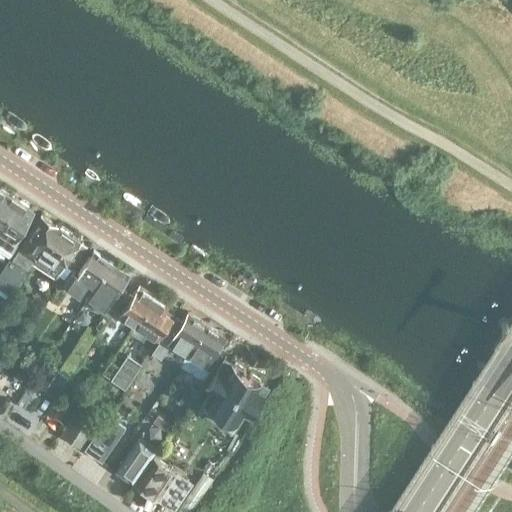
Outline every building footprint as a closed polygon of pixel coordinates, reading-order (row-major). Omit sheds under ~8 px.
[(0,222),(16,197),(0,186),(0,222)] [(0,222),(0,248),(9,254),(21,236),(27,226),(24,223),(33,208),(16,197),(0,222)] [(0,285),(11,293),(39,251),(57,224),(41,213),(12,255),(11,255),(0,270),(0,285)] [(39,251),(32,261),(55,277),(65,262),(72,267),(87,246),(79,241),(80,240),(57,224),(39,251)] [(88,280),(95,285),(111,261),(94,249),(78,272),(74,269),(65,282),(80,293),(88,280)] [(95,285),(85,299),(110,316),(122,298),(121,297),(124,292),(118,288),(129,273),(111,261),(95,285)] [(124,299),(122,298),(110,316),(119,322),(122,317),(127,320),(130,316),(136,320),(154,293),(139,283),(132,294),(128,292),(124,299)] [(58,303),(66,291),(59,287),(51,298),(58,303)] [(168,302),(154,293),(136,320),(134,324),(148,333),(150,329),(159,335),(172,314),(164,308),(168,302)] [(152,349),(157,353),(160,355),(170,341),(185,352),(205,322),(188,310),(181,320),(175,316),(152,349)] [(506,331),(505,333),(511,338),(511,315),(508,319),(506,318),(501,318),(498,321),(498,325),(500,328),(506,331)] [(225,334),(205,322),(185,352),(198,361),(194,367),(206,375),(224,348),(218,344),(225,334)] [(136,341),(128,353),(111,377),(125,386),(150,350),(136,341)] [(0,346),(0,366),(10,353),(0,346)] [(26,355),(23,353),(13,347),(0,368),(12,375),(26,355)] [(211,387),(200,404),(217,415),(246,372),(244,370),(246,368),(235,360),(233,363),(230,360),(225,367),(220,363),(206,384),(211,387)] [(476,360),(477,372),(511,394),(511,379),(485,361),(476,360)] [(56,395),(69,375),(59,368),(45,389),(56,395)] [(246,372),(217,415),(233,426),(244,410),(249,413),(263,392),(258,389),(262,383),(259,380),(261,378),(250,370),(248,373),(246,372)] [(18,401),(27,408),(39,389),(30,383),(18,401)] [(57,419),(67,404),(57,397),(46,412),(57,419)] [(75,413),(62,431),(81,445),(94,427),(75,413)] [(102,460),(126,427),(109,414),(85,448),(102,460)] [(133,481),(156,448),(139,436),(116,469),(133,481)] [(153,455),(135,482),(158,498),(177,470),(153,455)]
